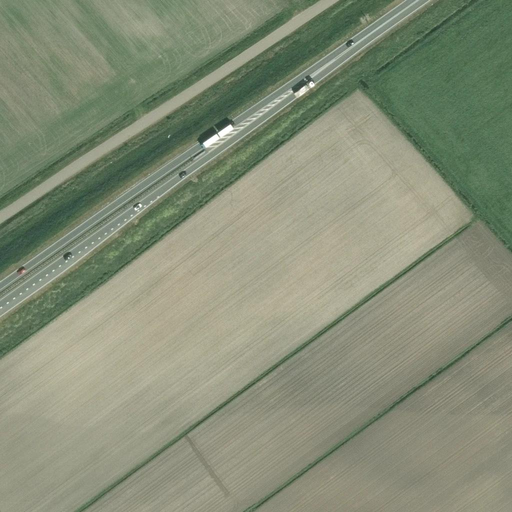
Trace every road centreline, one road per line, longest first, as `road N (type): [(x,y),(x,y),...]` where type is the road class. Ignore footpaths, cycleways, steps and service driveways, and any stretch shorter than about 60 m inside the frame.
road 1 (unclassified): [(0,219),(326,0)]
road 2 (trunk): [(0,304),(296,87)]
road 3 (trunk): [(296,87),(0,286)]
road 4 (trunk): [(296,87),(419,0)]
